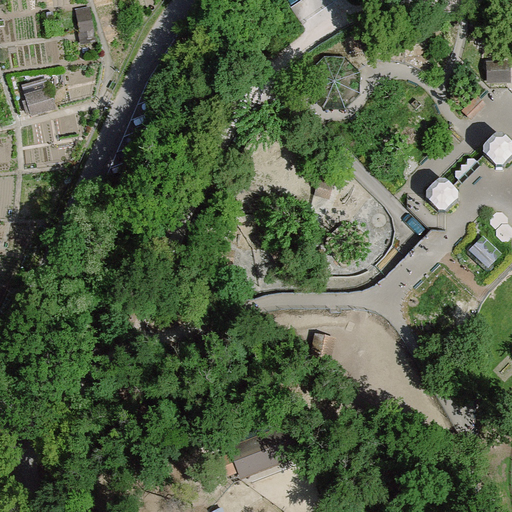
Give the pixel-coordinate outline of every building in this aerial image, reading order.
[(77,11),(83,44),(95,42),(89,9),(77,11)] [(511,64),(490,63),(491,86),(511,86),(511,64)] [(49,91),(27,97),(31,115),(54,109),(49,91)] [(484,146),(484,154),(497,166),(504,166),(511,157),(511,142),(504,134),(496,133),(484,146)] [(334,184),(319,180),(315,196),(330,200),(334,184)] [(439,181),(426,192),(426,199),(439,213),(445,213),(458,199),(458,192),(446,181),(439,181)] [(290,257),(282,242),(269,250),(277,264),(290,257)] [(235,251),(220,249),(217,264),(233,267),(235,251)] [(326,266),(323,250),(309,253),(312,269),(326,266)] [(335,340),(316,337),(312,358),(331,362),(335,340)] [(232,455),(220,459),(226,477),(238,472),(240,477),(298,456),(297,452),(305,449),(296,424),(229,449),(232,455)]
